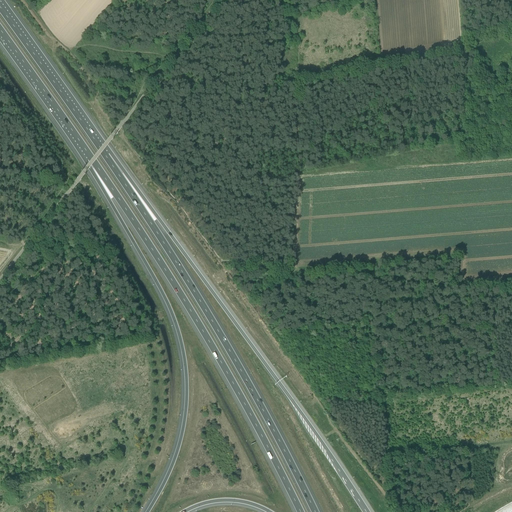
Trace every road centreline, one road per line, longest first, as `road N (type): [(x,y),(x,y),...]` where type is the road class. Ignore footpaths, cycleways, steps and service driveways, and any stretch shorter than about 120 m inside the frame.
road 1 (motorway): [(366,511),(54,84)]
road 2 (motorway): [(314,511),(211,316),(54,84)]
road 3 (motorway): [(90,157),(197,323),(300,511)]
road 4 (motorway): [(90,157),(162,293),(183,352),(180,439),(147,511)]
road 5 (track): [(209,262),(511,284)]
road 6 (track): [(384,488),(282,344),(209,262)]
road 7 (track): [(373,278),(374,392),(387,409),(390,442),(384,488),(406,511)]
road 8 (track): [(47,219),(69,180),(4,88)]
road 9 (motorway): [(0,30),(90,157)]
road 10 (track): [(111,252),(22,242),(0,270)]
road 11 (track): [(111,0),(70,47),(41,12),(52,0)]
